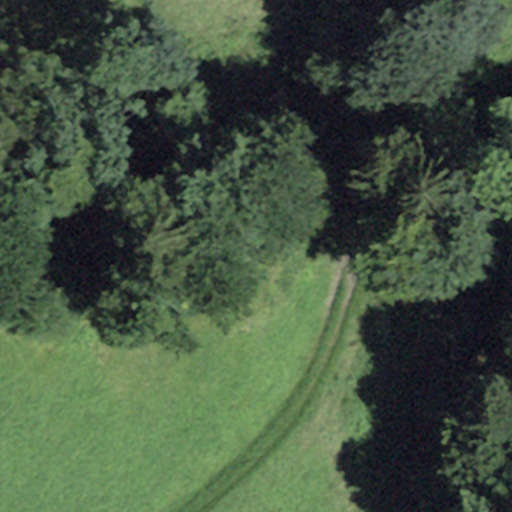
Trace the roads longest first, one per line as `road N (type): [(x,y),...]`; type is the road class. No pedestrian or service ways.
road 1 (track): [(476,47),(391,108),(368,149),(417,201),(437,272),(443,511)]
road 2 (track): [(368,149),(332,296),(303,368),(272,422),(175,511)]
